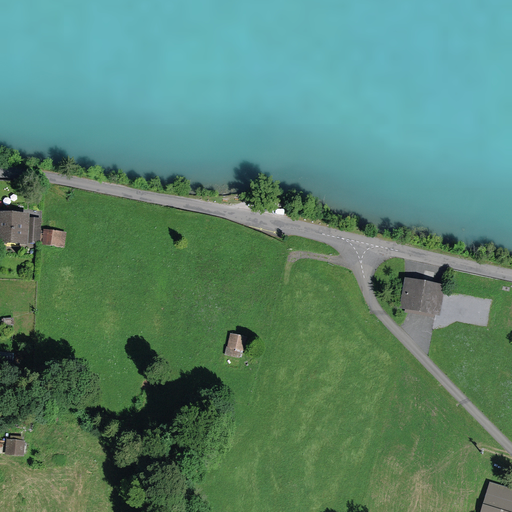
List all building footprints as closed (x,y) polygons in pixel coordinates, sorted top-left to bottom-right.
[(26,242),(39,243),(40,221),(27,220),(27,231),(21,231),(22,220),(0,218),(0,240),(20,242),(20,243),(26,244),(26,242)] [(41,231),(41,243),(62,247),(65,235),(41,231)] [(408,285),(404,306),(436,312),(440,291),(408,285)] [(232,337),(230,347),(232,347),(230,355),(239,357),(244,340),(232,337)] [(9,442),(8,452),(21,454),(22,443),(9,442)] [(511,511),(511,492),(490,485),(483,506),(504,511),(511,511)]
